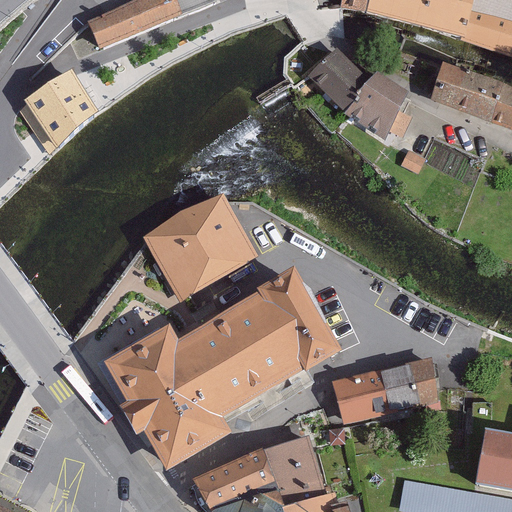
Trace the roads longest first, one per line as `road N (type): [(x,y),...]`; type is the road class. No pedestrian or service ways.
road 1 (residential): [(511,142),(333,45),(305,11),(283,1),(240,4),(57,71),(7,98)]
road 2 (primary): [(132,477),(0,294)]
